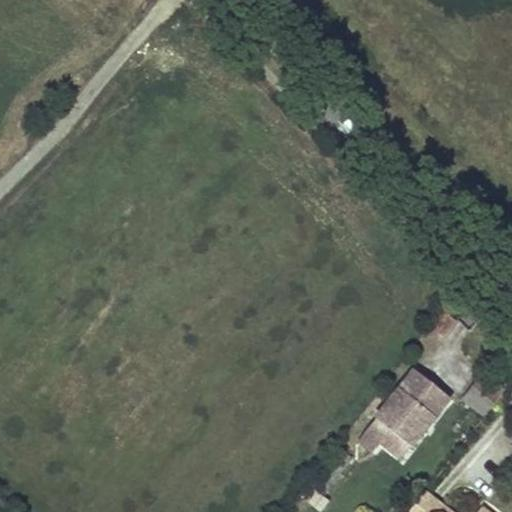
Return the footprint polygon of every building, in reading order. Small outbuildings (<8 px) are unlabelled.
[(443,336),(455,321),(444,313),(432,328),(443,336)] [(415,371),(360,441),(374,453),(383,441),(391,431),(412,447),(450,399),(415,371)] [(484,375),(464,400),(484,415),(505,390),(484,375)] [(391,431),(383,441),(404,457),(412,447),(391,431)] [(341,450),(313,486),(324,495),(353,459),(341,450)] [(408,511),(445,511),(422,494),(408,511)]
